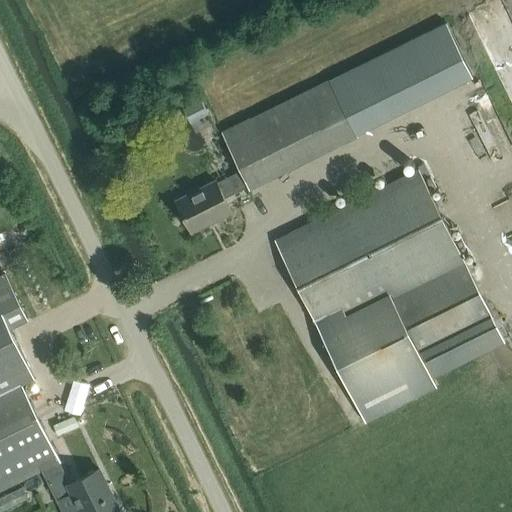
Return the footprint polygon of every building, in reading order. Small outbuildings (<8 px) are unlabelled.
[(356,132),(473,74),(446,21),(330,78),(356,132)] [(240,169),(248,185),(248,186),(357,133),(356,132),(330,78),(221,132),(240,169)] [(201,98),(184,107),(191,121),(208,112),(201,98)] [(419,168),(275,240),(365,421),(415,396),(409,384),(503,337),(419,168)] [(191,231),(231,211),(224,197),(248,185),(240,169),(216,181),(216,180),(176,200),(191,231)] [(28,317),(6,273),(0,275),(0,330),(9,326),(28,317)] [(34,376),(9,326),(0,330),(0,488),(41,469),(58,461),(59,460),(33,406),(21,382),(34,376)] [(68,483),(58,461),(41,469),(56,500),(71,492),(81,511),(112,511),(119,509),(99,468),(68,483)]
